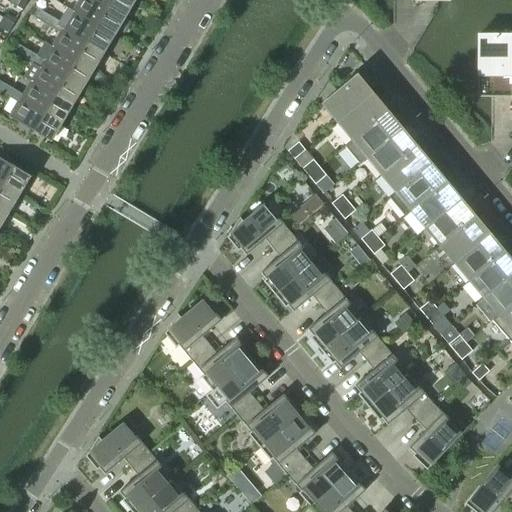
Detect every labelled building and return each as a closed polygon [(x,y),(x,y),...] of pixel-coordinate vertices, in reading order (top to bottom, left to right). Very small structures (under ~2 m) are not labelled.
[(80,0),(73,12),(110,34),(114,37),(124,19),(120,17),(92,0),(80,0)] [(92,0),(120,17),(124,19),(135,2),(131,0),(92,0)] [(51,17),(37,9),(34,13),(32,17),(46,25),(51,17)] [(51,17),(46,25),(60,33),(62,30),(99,52),(103,54),(114,37),(110,34),(73,12),(65,26),(51,17)] [(60,33),(52,47),(89,69),(93,72),(103,54),(99,52),(62,30),(60,33)] [(511,98),(511,75),(511,36),(476,36),(476,98),(490,98),(511,98)] [(30,52),(25,60),(31,64),(39,68),(41,64),(78,87),(82,89),(93,72),(89,69),(52,47),(44,43),(36,56),(30,52)] [(25,60),(30,52),(16,44),(13,48),(11,52),(25,60)] [(31,64),(23,78),(31,82),(68,104),(72,107),(82,89),(78,87),(41,64),(39,68),(31,64)] [(337,123),(372,94),(363,83),(360,85),(354,78),(337,92),(327,80),(315,98),(337,123)] [(0,92),(4,95),(9,87),(0,82),(0,92)] [(9,87),(4,95),(10,99),(18,104),(21,100),(58,122),(62,124),(72,107),(68,104),(31,82),(31,83),(23,96),(9,87)] [(352,141),(384,114),(378,107),(381,105),(372,94),(337,123),(352,141)] [(10,99),(3,110),(11,115),(10,118),(18,124),(16,127),(26,133),(28,130),(47,140),(51,143),(62,124),(58,122),(21,100),(18,104),(10,99)] [(366,158),(401,129),(392,118),(389,120),(384,114),(352,141),(366,158)] [(381,176),(413,149),(408,142),(411,140),(401,129),(366,158),(381,176)] [(293,160),(304,151),(297,143),(286,152),(293,160)] [(389,199),(431,164),(421,153),(419,155),(413,149),(381,176),(395,193),(388,198),(389,199)] [(0,183),(18,194),(30,172),(0,154),(0,183)] [(308,177),(318,168),(312,160),(301,170),(308,177)] [(405,217),(442,184),(437,177),(440,175),(431,164),(389,199),(405,217)] [(314,185),(325,176),(318,168),(308,177),(314,185)] [(18,194),(0,183),(0,207),(7,212),(18,194)] [(424,228),(460,199),(451,188),(448,190),(442,184),(405,217),(411,212),(424,228)] [(337,212),(348,203),(341,195),(330,204),(337,212)] [(440,247),(472,220),(466,212),(469,210),(460,199),(424,228),(440,247)] [(343,220),(354,211),(348,203),(337,212),(343,220)] [(290,233),(276,217),(273,219),(263,207),(243,223),(239,218),(225,238),(237,252),(240,250),(245,256),(264,240),(271,249),(290,233)] [(454,264),(489,234),(480,223),(477,226),(472,220),(440,247),(454,264)] [(366,247),(377,238),(370,231),(360,240),(366,247)] [(273,295),(311,265),(300,252),(303,249),(290,233),(271,249),(278,258),(259,274),(265,280),(262,282),(273,295)] [(469,281),(501,254),(496,248),(498,245),(489,234),(454,264),(469,281)] [(373,255),(383,246),(377,238),(366,247),(373,255)] [(365,258),(355,246),(346,254),(356,266),(365,258)] [(483,299),(511,274),(511,261),(509,258),(506,261),(501,254),(469,281),(483,299)] [(337,290),(324,274),(320,276),(311,265),(273,295),(284,309),(287,306),(292,312),(311,297),(318,305),(337,290)] [(395,283),(406,274),(400,266),(389,275),(395,283)] [(402,290),(413,281),(406,274),(395,283),(402,290)] [(492,321),(511,304),(511,274),(483,299),(497,315),(491,321),(492,321)] [(320,352),(357,320),(347,308),(350,306),(337,290),(318,305),(325,314),(306,330),(312,336),(309,338),(320,352)] [(425,318),(435,309),(429,301),(418,310),(425,318)] [(201,337),(220,321),(214,314),(211,316),(201,304),(181,320),(176,314),(163,334),(175,348),(178,346),(190,361),(209,346),(201,337)] [(507,339),(511,334),(511,304),(492,321),(507,339)] [(431,326),(442,317),(435,309),(425,318),(431,326)] [(384,347),(372,332),(378,326),(366,312),(357,320),(320,352),(331,365),(334,363),(339,369),(358,353),(365,362),(384,347)] [(404,313),(392,323),(401,333),(412,323),(404,313)] [(454,353),(464,344),(458,336),(447,345),(454,353)] [(211,392),(248,361),(238,348),(241,346),(235,339),(216,354),(209,346),(190,361),(202,376),(200,378),(211,392)] [(460,361),(471,352),(464,344),(454,353),(460,361)] [(367,408),(404,377),(394,365),(397,363),(384,347),(365,362),(373,371),(354,387),(359,393),(356,395),(367,408)] [(248,393),(267,378),(261,371),(258,373),(248,361),(211,392),(204,397),(216,410),(225,403),(237,418),(256,402),(248,393)] [(478,381),(488,372),(481,364),(471,373),(478,381)] [(431,403),(418,387),(415,390),(404,377),(367,408),(378,422),(381,419),(386,426),(405,410),(414,420),(431,403)] [(258,448),(295,417),(285,405),(288,402),(282,395),(263,411),(256,402),(237,418),(250,432),(247,435),(258,448)] [(440,452),(457,434),(445,422),(448,420),(431,403),(414,420),(425,431),(408,448),(413,454),(411,456),(426,471),(442,454),(440,452)] [(295,417),(258,448),(269,461),(269,462),(272,466),(264,472),(275,486),(286,476),(304,460),(295,450),(314,434),(308,427),(305,430),(295,417)] [(104,475),(122,459),(130,468),(148,453),(135,437),(132,439),(122,427),(102,443),(97,437),(84,457),(96,471),(99,469),(104,475)] [(130,511),(134,511),(169,483),(159,471),(162,468),(148,453),(130,468),(137,476),(118,492),(123,498),(121,501),(130,511)] [(309,507),(345,475),(334,463),(337,460),(331,453),(312,470),(304,460),(286,476),(300,492),(298,494),(309,507)] [(511,507),(511,476),(509,479),(496,468),(480,488),(478,486),(463,504),(472,511),(493,511),(503,500),(511,507)] [(350,511),(346,507),(365,491),(358,484),(355,487),(345,475),(309,507),(313,511),(350,511)] [(192,511),(196,509),(182,493),(179,496),(169,483),(134,511),(192,511)] [(240,501),(231,509),(233,511),(246,511),(248,510),(240,501)]
